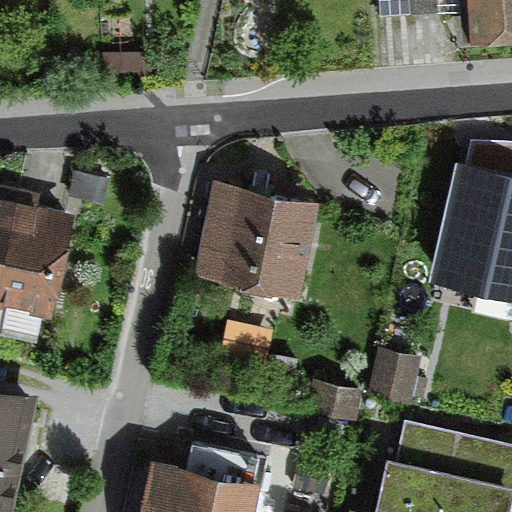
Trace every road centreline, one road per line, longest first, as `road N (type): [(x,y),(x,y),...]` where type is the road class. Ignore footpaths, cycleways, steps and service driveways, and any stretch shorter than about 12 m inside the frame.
road 1 (residential): [(97,511),(182,117)]
road 2 (residential): [(182,117),(511,91)]
road 3 (residential): [(0,124),(182,117)]
